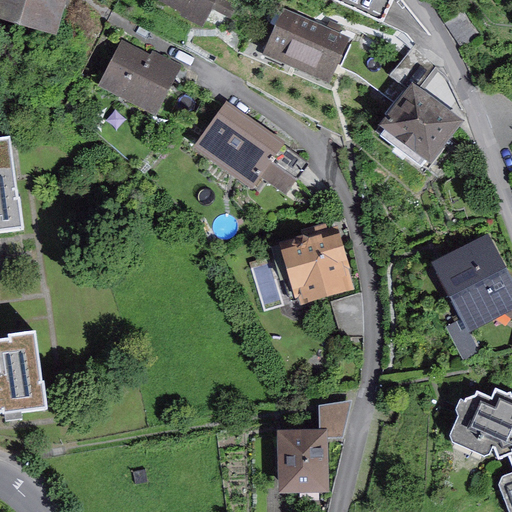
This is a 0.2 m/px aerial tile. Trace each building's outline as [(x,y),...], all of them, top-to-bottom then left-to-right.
[(0,0),(0,8),(46,23),(52,0),(0,0)] [(214,0),(163,0),(203,21),(214,0)] [(219,0),(215,8),(232,16),(239,0),(219,0)] [(467,8),(446,22),(463,47),(483,33),(467,8)] [(326,32),(284,14),(267,53),(329,80),(346,41),(336,37),(340,28),(330,23),(326,32)] [(151,60),(121,45),(100,85),(121,96),(124,90),(159,108),(176,75),(150,62),(151,60)] [(393,103),(405,87),(390,76),(393,72),(373,56),(350,46),(344,58),(350,61),(345,71),(355,74),(393,103)] [(413,47),(400,62),(426,82),(436,69),(413,47)] [(416,96),(426,82),(400,62),(393,72),(390,76),(405,87),(416,96)] [(453,124),(416,96),(405,87),(393,103),(384,114),(393,121),(392,122),(391,121),(389,124),(390,125),(381,136),(423,167),(431,156),(430,155),(453,124)] [(297,181),(306,164),(280,146),(278,149),(244,125),(248,119),(234,108),(229,114),(223,110),(197,146),(198,147),(200,145),(252,183),(251,184),(253,185),(270,162),(297,181)] [(0,232),(5,232),(24,230),(20,199),(18,199),(10,139),(0,140),(0,232)] [(287,247),(275,251),(282,277),(285,276),(292,302),(348,286),(336,246),(341,245),(338,232),(327,235),(324,226),(304,232),(306,238),(301,238),(298,239),(296,241),(295,243),(294,244),(287,246),(287,247)] [(0,340),(9,340),(8,336),(18,335),(5,232),(0,232),(0,340)] [(511,296),(486,248),(437,273),(448,294),(458,289),(474,318),(497,306),(511,317),(511,296)] [(467,328),(453,335),(466,358),(479,351),(467,328)] [(35,332),(18,335),(8,336),(9,340),(0,340),(0,415),(47,410),(44,383),(42,383),(35,332)] [(481,444),(494,450),(498,460),(507,456),(511,467),(511,485),(509,487),(511,494),(511,396),(511,393),(507,394),(495,389),(492,398),(477,392),(475,396),(466,399),(461,409),(468,411),(457,436),(480,446),(481,444)] [(321,407),(321,436),(340,437),(347,403),(321,407)] [(321,436),(283,438),(283,442),(277,443),(278,471),(284,471),(284,488),(323,487),(321,436)]
